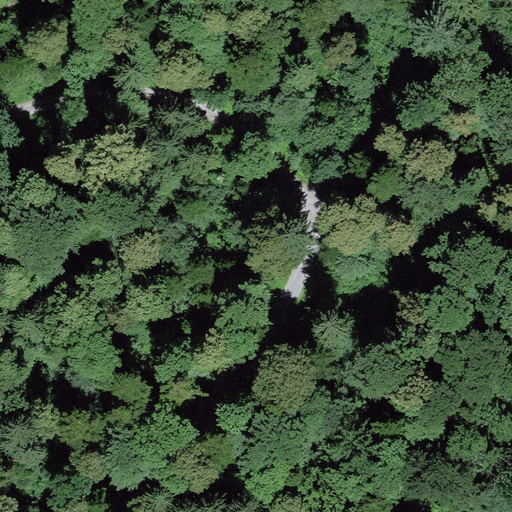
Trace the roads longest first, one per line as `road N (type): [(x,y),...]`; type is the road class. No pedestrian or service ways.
road 1 (track): [(314,224),(251,135),(152,87),(0,116)]
road 2 (track): [(314,224),(281,302),(113,511)]
road 3 (track): [(442,0),(314,224)]
